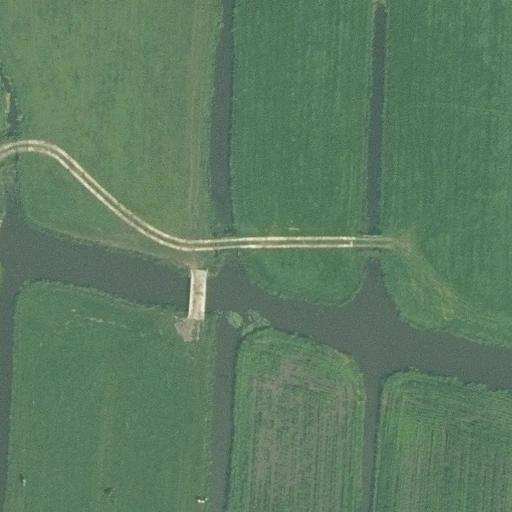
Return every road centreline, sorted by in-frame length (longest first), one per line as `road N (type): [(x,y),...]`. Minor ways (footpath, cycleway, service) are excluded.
road 1 (track): [(0,152),(48,147),(133,224),(179,247),(384,242),(467,303),(511,317)]
road 2 (track): [(183,511),(198,274)]
